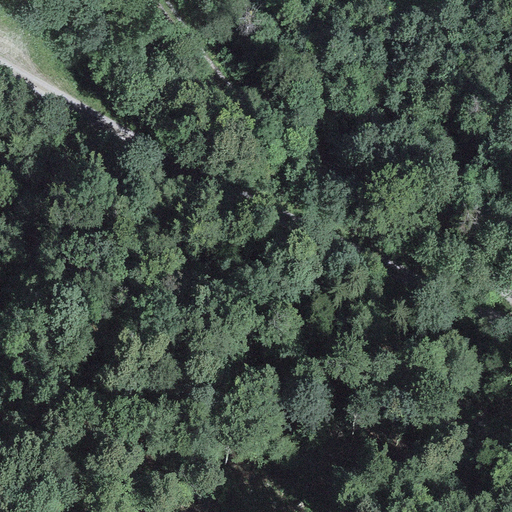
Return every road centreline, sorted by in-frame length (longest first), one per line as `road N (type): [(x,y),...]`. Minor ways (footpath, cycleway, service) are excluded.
road 1 (track): [(0,63),(511,323)]
road 2 (track): [(511,304),(222,86),(157,0)]
